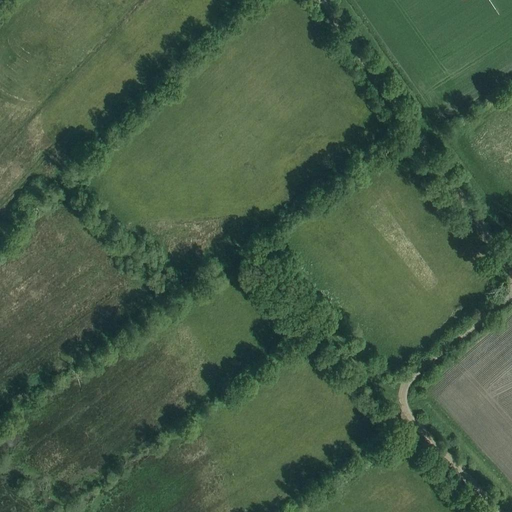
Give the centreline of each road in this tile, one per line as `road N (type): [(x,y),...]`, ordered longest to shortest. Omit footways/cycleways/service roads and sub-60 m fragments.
road 1 (track): [(323,0),(511,267)]
road 2 (track): [(511,283),(415,372),(400,408),(497,511)]
